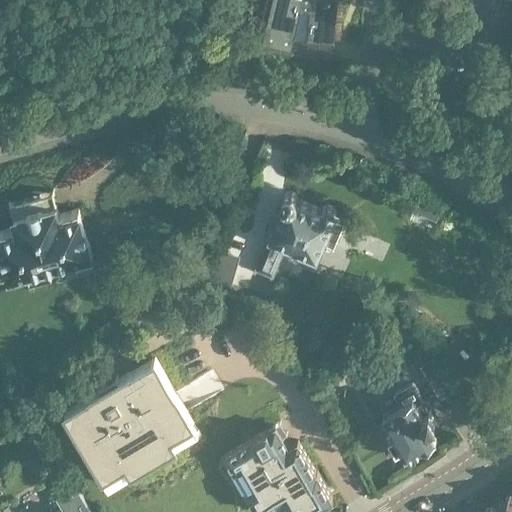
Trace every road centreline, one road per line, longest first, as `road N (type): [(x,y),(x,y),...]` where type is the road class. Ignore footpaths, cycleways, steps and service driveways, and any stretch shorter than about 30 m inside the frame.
road 1 (residential): [(511,209),(360,137),(250,106),(175,99),(101,111),(0,144)]
road 2 (tertiary): [(397,511),(511,433)]
